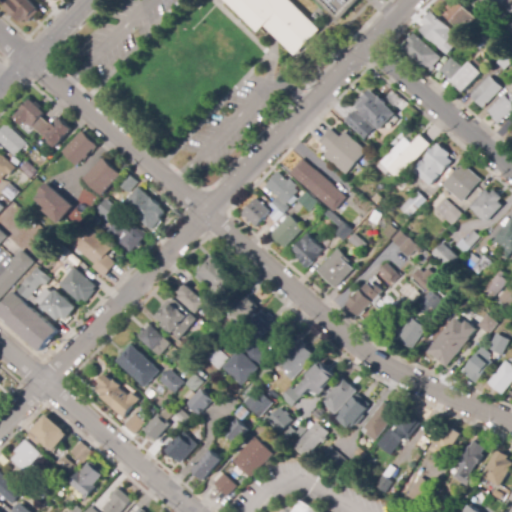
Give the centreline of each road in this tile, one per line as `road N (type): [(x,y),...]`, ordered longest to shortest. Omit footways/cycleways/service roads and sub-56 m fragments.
road 1 (residential): [(0,36),(371,357),(511,424)]
road 2 (residential): [(0,428),(409,0)]
road 3 (residential): [(0,344),(188,511)]
road 4 (residential): [(366,46),(511,169)]
road 5 (residential): [(85,0),(0,88)]
